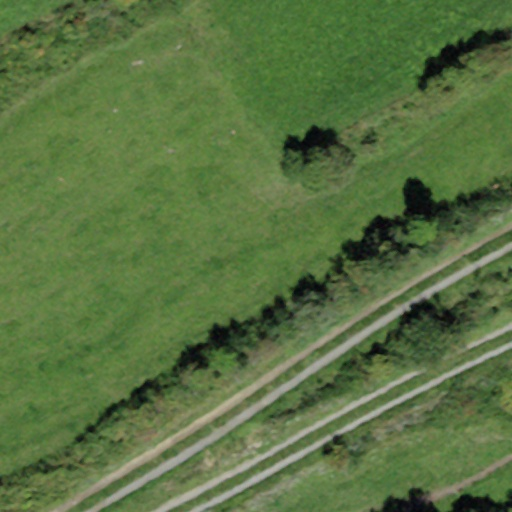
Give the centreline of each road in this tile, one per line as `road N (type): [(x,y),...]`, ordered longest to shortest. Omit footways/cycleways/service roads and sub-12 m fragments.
road 1 (track): [(68,511),(397,289),(511,234)]
road 2 (track): [(161,511),(511,330)]
